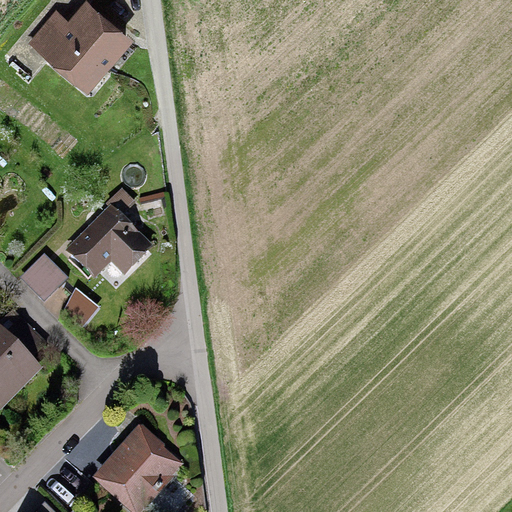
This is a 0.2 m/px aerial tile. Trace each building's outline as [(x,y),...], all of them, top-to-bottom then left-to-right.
[(87,84),(126,38),(87,5),(48,52),(87,84)] [(111,210),(69,252),(94,277),(116,254),(130,268),(149,249),(111,210)] [(50,261),(26,283),(49,307),(73,285),(50,261)] [(0,333),(0,392),(30,363),(28,361),(46,343),(33,331),(15,349),(0,333)] [(130,511),(139,511),(178,466),(139,432),(96,482),(130,511)]
